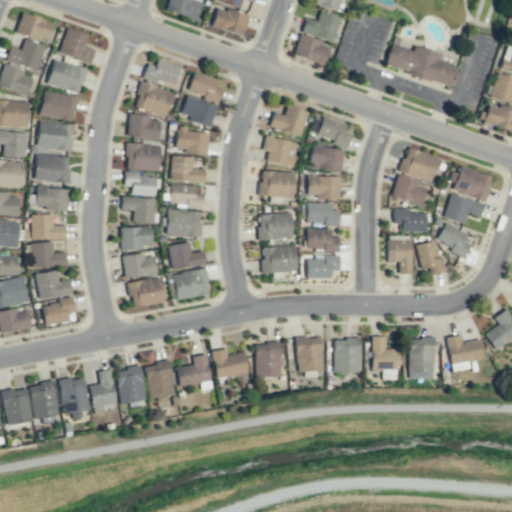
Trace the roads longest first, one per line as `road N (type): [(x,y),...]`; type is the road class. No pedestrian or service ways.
road 1 (residential): [(0,360),(265,307),(452,301),(488,274),(511,208)]
road 2 (residential): [(59,0),(511,157)]
road 3 (residential): [(109,337),(93,259),(94,179),(105,104),(136,0)]
road 4 (residential): [(238,312),(226,231),(231,152),(280,0)]
road 5 (residential): [(363,304),(364,189),(384,112)]
